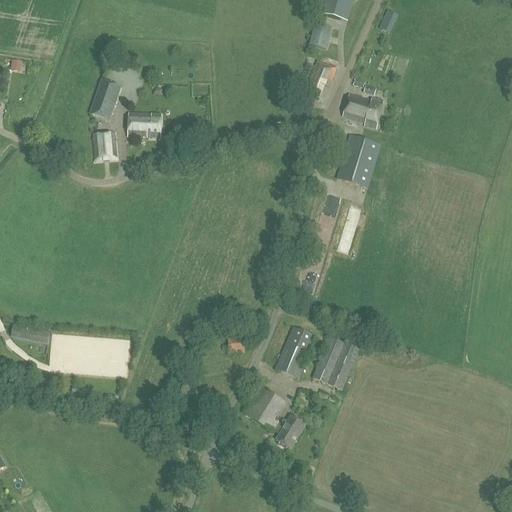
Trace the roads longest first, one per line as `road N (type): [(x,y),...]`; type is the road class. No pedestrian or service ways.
road 1 (unclassified): [(209,458),(273,329),(327,126)]
road 2 (unclassified): [(327,126),(82,184),(0,137)]
road 3 (unclassified): [(343,511),(209,458)]
road 4 (unclassified): [(327,126),(382,0)]
